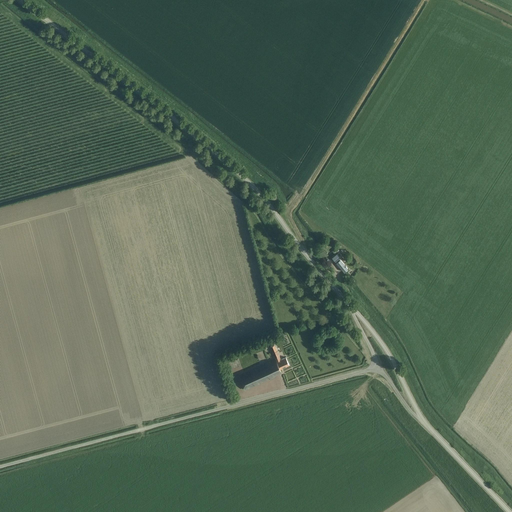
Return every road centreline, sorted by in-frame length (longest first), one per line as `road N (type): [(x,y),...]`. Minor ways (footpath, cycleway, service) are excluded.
road 1 (tertiary): [(348,305),(244,177),(21,0)]
road 2 (unclassified): [(0,467),(377,369)]
road 3 (tertiary): [(422,421),(388,355),(348,305)]
road 4 (tertiary): [(508,511),(422,421)]
